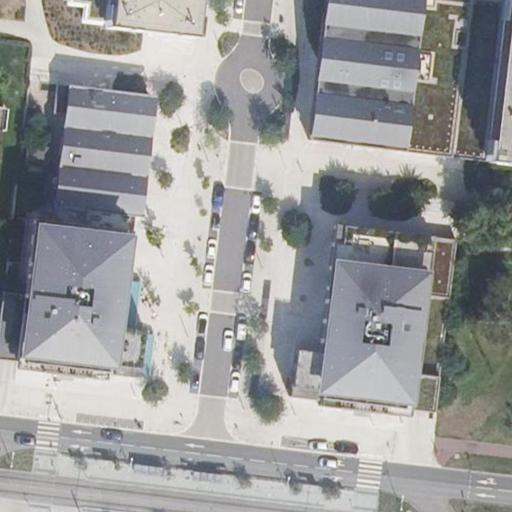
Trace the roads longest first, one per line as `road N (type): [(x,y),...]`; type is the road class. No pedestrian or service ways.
road 1 (residential): [(209,454),(244,105)]
road 2 (secondary): [(209,454),(0,429)]
road 3 (secondary): [(417,478),(209,454)]
